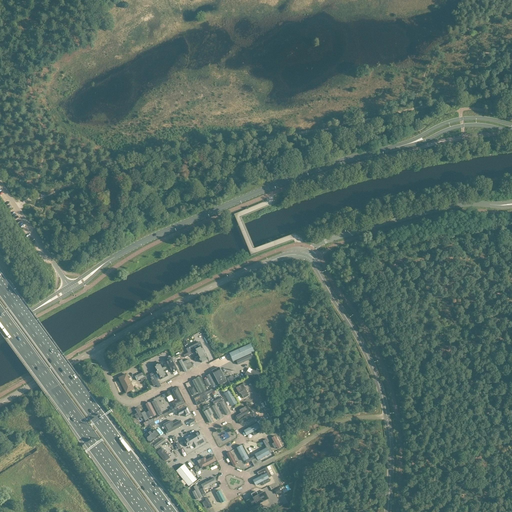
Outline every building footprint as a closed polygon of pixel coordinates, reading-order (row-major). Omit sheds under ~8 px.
[(251,343),(229,353),(233,362),(254,352),(251,343)] [(201,347),(196,350),(202,363),(208,360),(201,347)] [(182,360),(179,361),(185,373),(194,368),(189,359),(184,362),(182,360)] [(160,364),(154,367),(161,380),(167,377),(164,371),(167,370),(165,367),(162,368),(160,364)] [(219,367),(212,371),(219,386),(227,382),(219,367)] [(251,374),(247,371),(245,375),(259,383),(261,379),(258,377),(260,374),(253,370),(251,374)] [(142,372),(135,376),(137,381),(140,379),(139,379),(144,377),(145,376),(143,372),(142,372)] [(127,374),(118,378),(126,394),(134,390),(127,374)] [(210,374),(206,376),(207,379),(205,380),(208,387),(211,386),(212,388),(216,386),(210,374)] [(155,375),(149,378),(153,386),(156,385),(158,388),(161,387),(155,375)] [(207,391),(200,377),(192,381),(199,395),(207,391)] [(243,384),(236,388),(239,393),(242,399),(249,396),(243,384)] [(177,401),(173,403),(175,408),(185,403),(178,388),(172,391),(177,401)] [(237,404),(230,390),(225,393),(232,407),(237,404)] [(200,399),(195,401),(196,401),(197,404),(198,405),(209,399),(207,395),(205,396),(200,399)] [(162,414),(155,400),(152,402),(159,416),(162,414)] [(230,413),(223,400),(220,402),(227,415),(230,413)] [(150,402),(145,405),(149,412),(146,413),(149,419),(157,415),(150,402)] [(223,417),(216,404),(213,406),(220,419),(223,417)] [(187,407),(177,412),(179,416),(183,413),(185,417),(191,414),(187,407)] [(241,413),(236,416),(238,418),(249,413),(245,407),(239,410),(241,413)] [(138,408),(135,409),(139,418),(143,417),(145,421),(148,420),(145,412),(141,414),(138,408)] [(214,414),(211,408),(204,412),(210,424),(213,422),(210,416),(214,414)] [(251,414),(239,421),(241,425),(253,418),(251,414)] [(172,421),(164,425),(169,433),(183,426),(180,421),(174,424),(172,421)] [(257,423),(243,431),(247,436),(260,429),(257,423)] [(150,436),(146,439),(150,444),(159,436),(155,431),(152,434),(150,432),(148,433),(150,436)] [(199,431),(184,440),(189,448),(193,446),(195,448),(199,446),(197,443),(203,439),(199,431)] [(275,436),(272,438),(278,449),(281,448),(275,436)] [(164,439),(153,447),(155,449),(166,442),(164,439)] [(237,448),(244,462),(249,459),(242,446),(237,448)] [(162,448),(157,452),(165,462),(170,458),(162,448)] [(267,448),(254,455),(258,461),(270,454),(267,448)] [(202,463),(199,464),(201,469),(217,461),(214,456),(207,460),(205,457),(200,460),(202,463)] [(184,465),(176,472),(189,487),(197,480),(184,465)] [(267,473),(252,481),(255,486),(260,484),(262,486),(271,482),(267,473)] [(215,478),(202,485),(206,493),(219,486),(215,478)] [(220,491),(216,493),(222,503),(226,501),(220,491)] [(269,499),(265,492),(258,495),(256,492),(251,494),(253,498),(247,501),(251,508),(269,499)]
